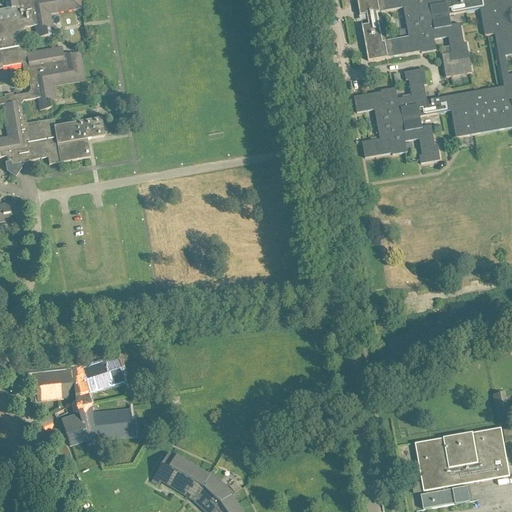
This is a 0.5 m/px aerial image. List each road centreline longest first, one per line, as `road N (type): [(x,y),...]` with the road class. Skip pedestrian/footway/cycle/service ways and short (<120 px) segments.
road 1 (residential): [(73,511),(1,351),(29,281),(32,197),(310,149)]
road 2 (residential): [(374,511),(310,149)]
road 3 (residential): [(310,149),(284,0)]
